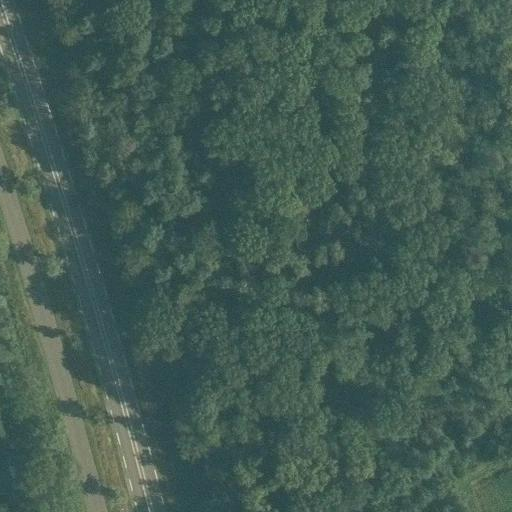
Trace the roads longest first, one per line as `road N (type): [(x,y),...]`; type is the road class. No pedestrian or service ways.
road 1 (primary): [(150,511),(0,9)]
road 2 (unclassified): [(96,511),(0,178)]
